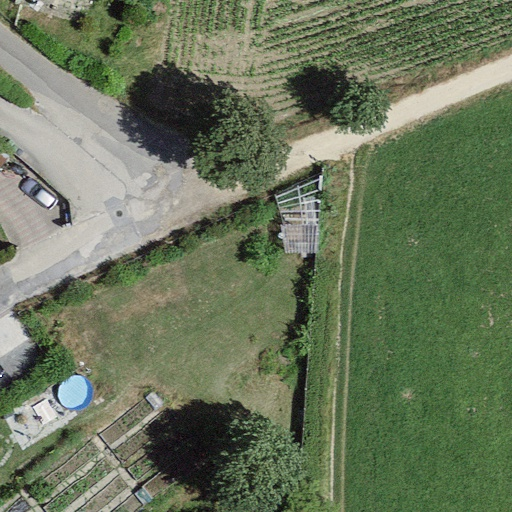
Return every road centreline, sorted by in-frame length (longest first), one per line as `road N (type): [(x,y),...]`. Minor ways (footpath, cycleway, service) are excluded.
road 1 (residential): [(0,313),(177,198),(0,48)]
road 2 (track): [(177,198),(511,75)]
